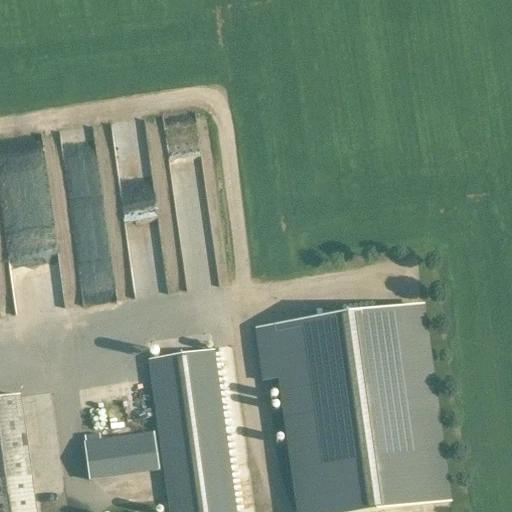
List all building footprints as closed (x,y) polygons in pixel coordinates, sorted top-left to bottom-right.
[(263,382),(281,379),(300,511),(385,511),(448,503),(420,308),(256,331),(263,382)] [(236,511),(215,351),(148,360),(169,511),(236,511)] [(0,511),(36,511),(20,396),(0,398),(0,511)] [(98,421),(124,420),(123,405),(97,406),(98,421)] [(153,434),(84,444),(90,480),(158,470),(153,434)]
